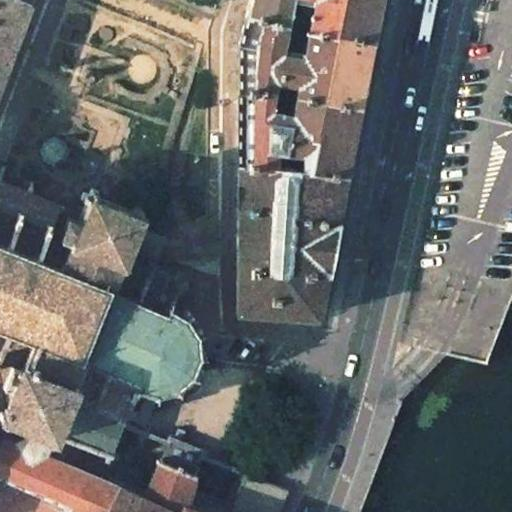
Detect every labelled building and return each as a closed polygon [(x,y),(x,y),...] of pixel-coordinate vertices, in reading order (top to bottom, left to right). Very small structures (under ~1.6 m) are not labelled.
[(0,0),(0,86),(31,5),(12,0),(0,0)] [(312,0),(307,28),(370,41),(378,0),(248,0),(245,12),(286,23),(290,0),(312,0)] [(296,85),(294,94),(358,105),(370,41),(307,28),(302,56),(280,51),(286,23),(245,12),(243,22),(238,42),(238,60),(238,66),(238,90),(273,90),(275,80),(296,85)] [(288,153),(287,164),(345,172),(358,105),(294,94),(284,92),(283,103),(292,105),(291,113),(270,108),(273,90),(238,90),(237,116),(237,131),(237,164),(275,163),(276,151),(288,153)] [(317,317),(345,172),(287,164),(275,163),(237,164),(236,311),(317,317)] [(0,412),(2,413),(0,417),(0,419),(5,421),(8,416),(13,419),(42,432),(40,436),(47,440),(49,435),(109,460),(108,463),(115,465),(119,454),(112,451),(123,424),(127,416),(135,419),(138,411),(130,408),(138,387),(151,390),(151,398),(158,398),(158,391),(172,387),(175,393),(181,390),(178,384),(188,375),(193,380),(198,373),(192,369),(199,358),(208,359),(209,351),(201,351),(196,337),(203,334),(201,327),(194,329),(187,318),(191,313),(187,309),(181,314),(171,307),(178,287),(187,290),(189,282),(181,278),(184,270),(176,266),(172,275),(152,266),(162,238),(165,237),(164,234),(162,236),(134,225),(136,221),(142,223),(144,215),(139,213),(141,207),(133,204),(130,209),(96,196),(98,191),(90,188),(88,193),(82,191),(79,199),(85,202),(78,220),(70,217),(73,210),(66,207),(30,192),(34,182),(31,181),(27,190),(10,184),(0,179),(5,167),(2,166),(0,170),(0,412)] [(13,419),(7,435),(15,439),(26,434),(52,444),(48,453),(103,477),(108,463),(109,460),(49,435),(47,440),(40,436),(42,432),(13,419)] [(162,461),(162,459),(161,458),(159,460),(157,459),(156,462),(158,463),(144,495),(103,477),(48,453),(52,444),(26,434),(15,439),(7,435),(0,450),(0,478),(66,506),(64,508),(63,509),(64,510),(62,511),(278,511),(287,490),(266,481),(244,474),(229,511),(202,511),(186,506),(195,478),(197,478),(198,476),(196,475),(197,472),(195,472),(194,474),(162,461)] [(194,474),(195,472),(197,472),(202,456),(204,452),(186,444),(169,437),(168,442),(161,458),(162,459),(162,461),(194,474)]
